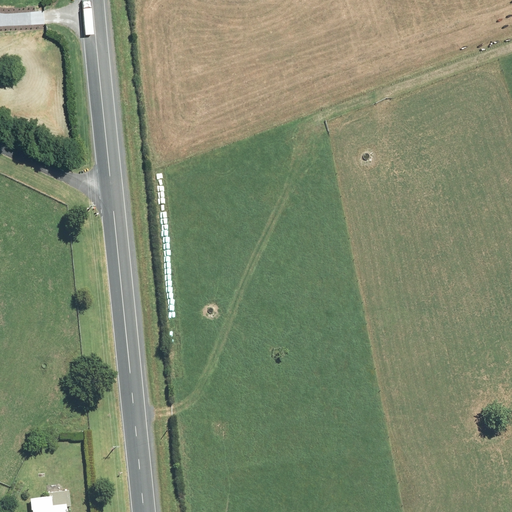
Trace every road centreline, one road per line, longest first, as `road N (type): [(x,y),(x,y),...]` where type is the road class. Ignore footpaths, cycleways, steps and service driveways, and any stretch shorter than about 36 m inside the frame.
road 1 (unclassified): [(144,511),(111,185)]
road 2 (track): [(325,114),(511,49)]
road 3 (unclassified): [(111,185),(92,0)]
road 4 (unclassified): [(0,145),(87,187),(111,185)]
